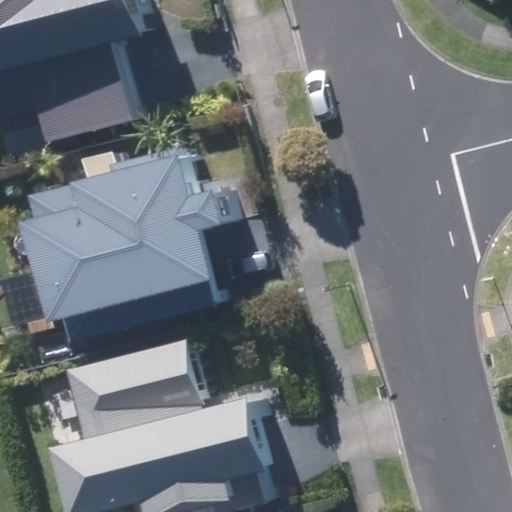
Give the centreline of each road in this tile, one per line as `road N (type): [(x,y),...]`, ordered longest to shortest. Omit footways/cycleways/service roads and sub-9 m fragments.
road 1 (residential): [(472,511),(392,169)]
road 2 (residential): [(392,169),(344,0)]
road 3 (residential): [(392,169),(511,139)]
